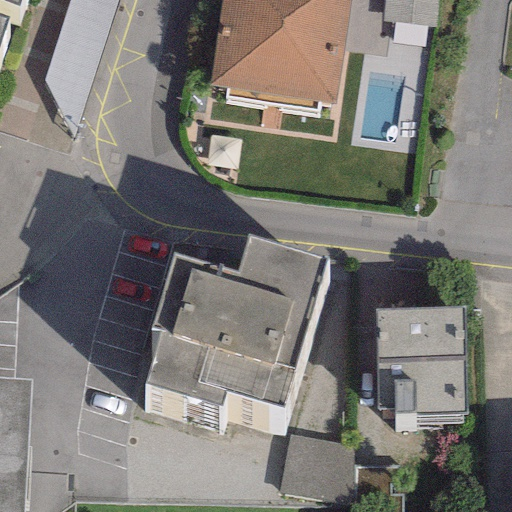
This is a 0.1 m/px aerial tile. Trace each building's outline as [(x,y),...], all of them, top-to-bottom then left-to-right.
[(0,0),(0,36),(6,18),(0,15),(0,1),(16,7),(18,0),(0,0)] [(115,0),(67,0),(42,82),(71,139),(115,0)] [(348,0),(219,0),(208,85),(224,87),(223,98),(314,111),(315,103),(333,105),(348,0)] [(436,0),(381,0),(379,22),(433,29),(436,0)] [(326,261),(246,236),(235,272),(172,253),(149,327),(159,330),(142,385),(220,408),(225,394),(280,410),(326,261)] [(462,308),(372,309),(374,409),(391,409),(391,415),(464,413),(462,308)] [(20,511),(29,380),(0,377),(0,511),(20,511)] [(354,446),(286,436),(277,493),(345,504),(354,446)]
